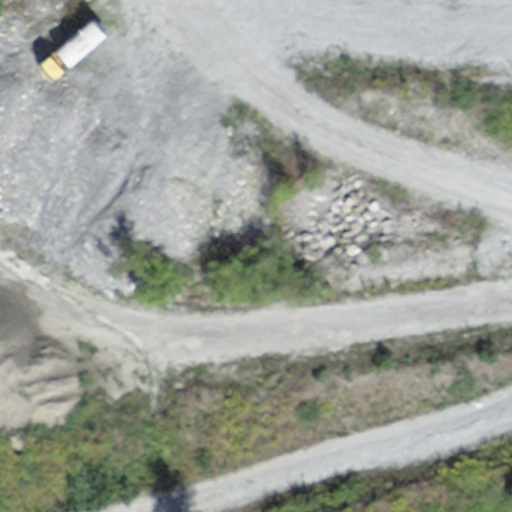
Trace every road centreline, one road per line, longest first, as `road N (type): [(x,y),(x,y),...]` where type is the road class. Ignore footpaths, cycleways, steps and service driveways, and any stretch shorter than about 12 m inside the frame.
road 1 (track): [(511,296),(337,330),(212,331),(44,308),(0,282)]
road 2 (track): [(147,511),(511,415)]
road 3 (track): [(227,0),(315,130),(511,198)]
